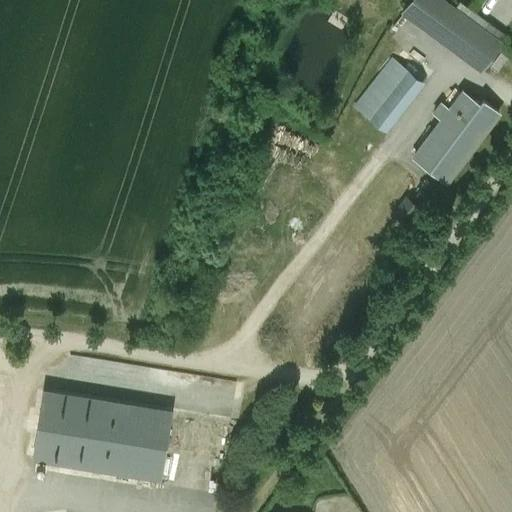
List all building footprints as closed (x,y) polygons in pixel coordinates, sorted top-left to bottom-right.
[(499,42),(442,0),(411,0),(404,10),(481,67),(499,42)] [(405,47),(357,108),(386,129),(433,68),(405,47)] [(450,109),(441,102),(434,112),(443,118),(415,156),(446,180),(495,115),(463,91),(450,109)] [(370,147),(351,172),(336,160),(319,182),(334,194),(315,217),(355,247),(409,178),(370,147)] [(108,402),(43,391),(32,455),(98,466),(108,402)] [(170,412),(108,402),(98,466),(160,476),(170,412)]
